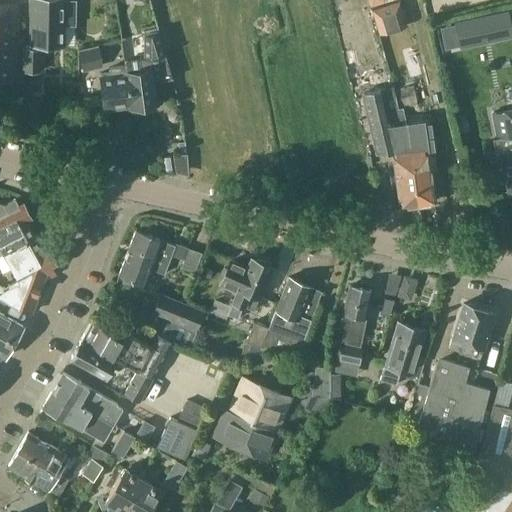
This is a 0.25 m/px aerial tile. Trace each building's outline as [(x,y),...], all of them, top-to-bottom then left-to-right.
[(31,0),(30,44),(63,45),(64,25),(76,25),(76,0),(31,0)] [(400,1),(372,9),(380,33),(407,25),(400,1)] [(17,4),(0,4),(0,80),(15,81),(17,4)] [(454,22),(455,24),(459,46),(460,48),(511,36),(511,29),(508,11),(454,22)] [(156,80),(162,79),(159,57),(166,56),(158,31),(144,33),(144,58),(140,59),(140,57),(124,60),(125,65),(127,74),(127,75),(132,108),(137,107),(138,110),(150,108),(150,105),(159,104),(156,80)] [(98,45),(79,49),(83,68),(83,70),(103,66),(98,45)] [(39,72),(40,49),(25,48),(24,71),(39,72)] [(132,108),(127,75),(127,74),(125,65),(111,67),(111,71),(101,73),(102,78),(100,78),(105,109),(114,108),(114,111),(126,109),(125,106),(131,105),(131,108),(132,108)] [(399,108),(398,108),(394,87),(361,94),(376,155),(395,152),(410,149),(407,123),(403,107),(399,108)] [(180,108),(177,106),(172,107),(167,114),(168,119),(173,122),(178,121),(182,116),(183,114),(181,109),(180,108)] [(511,108),(492,113),(510,193),(511,192),(511,108)] [(431,120),(407,123),(410,149),(418,204),(435,202),(430,169),(435,169),(433,159),(429,160),(428,154),(435,153),(431,120)] [(410,149),(395,152),(395,156),(394,156),(395,163),(388,164),(394,207),(418,204),(410,149)] [(0,254),(3,253),(34,237),(24,218),(29,216),(22,205),(19,206),(15,199),(4,205),(0,203),(0,254)] [(185,260),(189,249),(176,244),(176,246),(135,231),(129,247),(169,263),(172,255),(185,260)] [(34,237),(3,253),(18,281),(2,288),(0,286),(0,307),(3,309),(8,302),(18,308),(30,313),(43,278),(54,272),(50,264),(53,263),(47,251),(43,253),(34,237)] [(169,263),(129,247),(118,276),(146,287),(154,270),(165,275),(169,263)] [(202,254),(189,249),(185,260),(182,268),(181,268),(194,273),(202,254)] [(249,265),(230,257),(218,285),(238,293),(228,315),(238,319),(243,306),(254,310),(271,268),(251,260),(249,265)] [(289,278),(268,328),(260,348),(294,360),(318,301),(309,297),(313,287),(289,278)] [(330,341),(330,342),(360,349),(361,347),(362,348),(364,336),(362,336),(372,291),(350,286),(344,314),(342,314),(339,331),(332,330),(330,341)] [(160,293),(146,328),(191,347),(205,311),(160,293)] [(385,297),(381,312),(390,315),(394,300),(385,297)] [(448,444),(480,462),(495,402),(501,374),(477,367),(483,346),(485,347),(496,312),(465,304),(455,337),(453,337),(450,348),(453,349),(451,356),(438,356),(427,386),(418,384),(407,420),(437,437),(448,444)] [(0,333),(14,342),(23,326),(0,312),(0,333)] [(81,339),(116,359),(118,356),(125,361),(138,368),(153,376),(172,342),(157,333),(152,343),(126,329),(122,337),(91,321),(81,339)] [(260,348),(268,328),(254,322),(245,342),(260,348)] [(404,361),(413,328),(398,323),(381,382),(398,387),(402,373),(405,362),(404,361)] [(426,331),(413,328),(404,361),(405,362),(402,373),(420,378),(426,359),(419,357),(426,331)] [(0,333),(0,354),(5,357),(14,342),(0,333)] [(120,371),(125,361),(118,356),(116,359),(81,339),(71,357),(106,376),(111,366),(120,371)] [(360,349),(330,342),(330,369),(330,392),(336,391),(336,371),(355,375),(360,349)] [(330,369),(329,369),(317,367),(310,395),(327,399),(329,392),(330,392),(330,369)] [(152,377),(136,370),(123,393),(138,402),(152,377)] [(62,372),(41,407),(102,443),(110,430),(114,433),(117,428),(112,425),(122,410),(115,406),(116,404),(62,372)] [(224,377),(219,389),(229,394),(234,382),(224,377)] [(243,377),(228,412),(275,431),(289,396),(243,377)] [(219,389),(212,404),(222,408),(229,394),(219,389)] [(511,390),(511,391),(508,405),(495,402),(480,462),(496,472),(501,474),(511,445),(511,390)] [(177,420),(169,417),(155,448),(184,461),(206,409),(186,400),(177,420)] [(275,431),(228,412),(218,438),(266,458),(276,433),(275,432),(275,431)] [(28,431),(8,465),(28,477),(47,487),(58,494),(67,478),(57,472),(67,454),(72,458),(76,451),(61,442),(58,449),(48,443),(28,431)] [(134,439),(123,432),(110,452),(121,460),(134,439)] [(438,460),(448,444),(437,437),(427,454),(438,460)] [(211,444),(198,439),(191,455),(204,461),(211,444)] [(92,459),(102,465),(104,466),(110,455),(91,445),(84,459),(90,462),(92,459)] [(511,511),(511,445),(501,474),(496,472),(478,498),(469,511),(511,511)] [(92,459),(90,462),(82,477),(93,483),(102,465),(92,459)] [(187,467),(176,461),(164,483),(175,489),(187,467)] [(269,495),(270,496),(276,484),(258,474),(256,477),(235,466),(231,475),(257,489),(269,495)] [(124,511),(143,481),(123,469),(103,503),(115,510),(117,508),(124,511)] [(226,511),(228,510),(229,510),(242,486),(229,479),(215,503),(210,511),(226,511)] [(149,511),(162,491),(143,481),(124,511),(149,511)]
